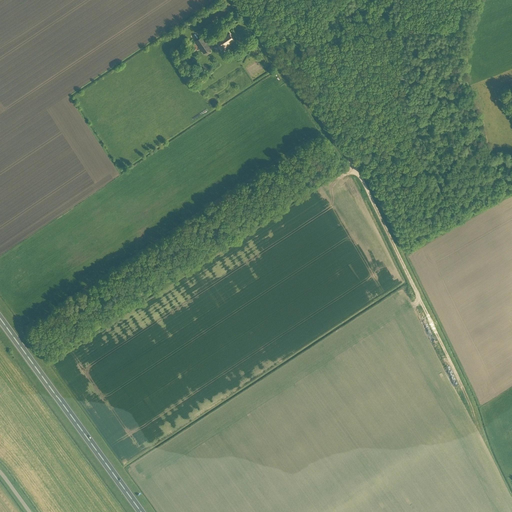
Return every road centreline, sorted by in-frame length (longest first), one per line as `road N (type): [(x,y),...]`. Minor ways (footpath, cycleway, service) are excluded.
road 1 (track): [(476,419),(369,197)]
road 2 (unclassified): [(369,197),(235,0)]
road 3 (trunk): [(140,511),(0,319)]
